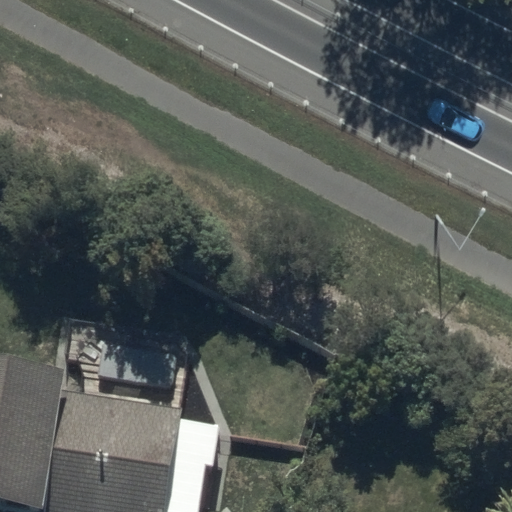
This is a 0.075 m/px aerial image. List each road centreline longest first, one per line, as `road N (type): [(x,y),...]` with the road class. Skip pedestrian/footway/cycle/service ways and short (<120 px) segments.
road 1 (trunk): [(511,146),(225,0)]
road 2 (trunk): [(392,0),(511,59)]
